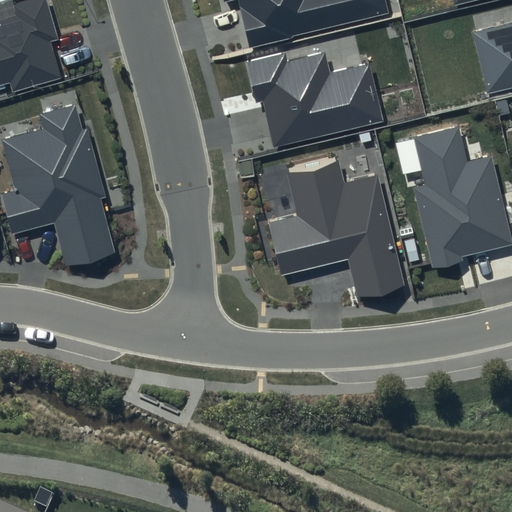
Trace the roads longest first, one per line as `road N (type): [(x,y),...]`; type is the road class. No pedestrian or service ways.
road 1 (residential): [(186,342),(194,271),(188,206),(139,0)]
road 2 (residential): [(186,342),(402,345),(511,324)]
road 3 (residential): [(0,305),(186,342)]
